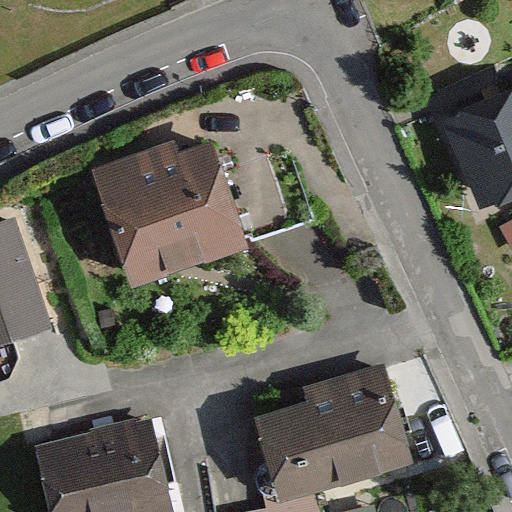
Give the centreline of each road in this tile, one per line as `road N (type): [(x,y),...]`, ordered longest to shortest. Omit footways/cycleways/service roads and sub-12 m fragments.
road 1 (residential): [(511,433),(319,0)]
road 2 (residential): [(0,135),(300,0)]
